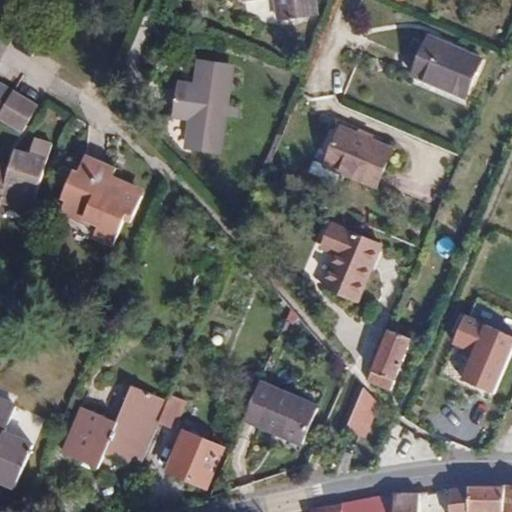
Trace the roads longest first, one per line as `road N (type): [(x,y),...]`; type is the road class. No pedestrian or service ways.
road 1 (tertiary): [(511,475),(392,481),(296,499)]
road 2 (track): [(352,374),(296,499)]
